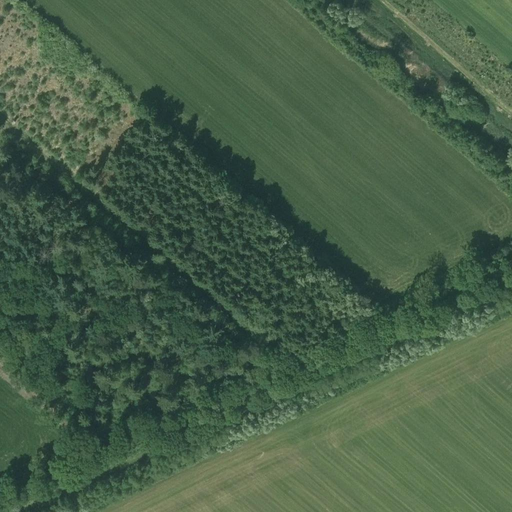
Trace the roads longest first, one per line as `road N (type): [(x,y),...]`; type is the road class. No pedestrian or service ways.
road 1 (unknown): [(511,276),(17,511)]
road 2 (unknown): [(511,112),(380,0)]
